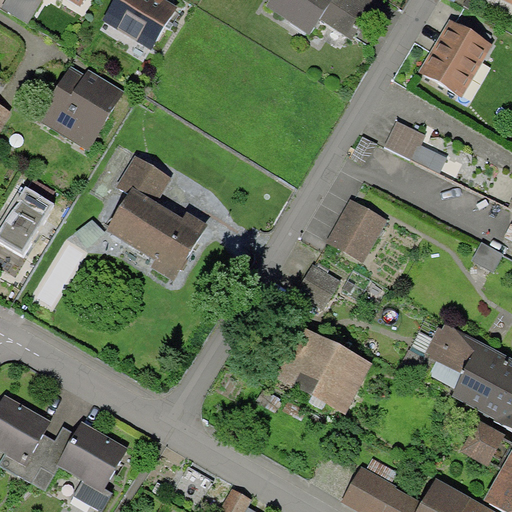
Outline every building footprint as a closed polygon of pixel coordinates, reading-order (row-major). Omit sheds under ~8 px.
[(178,6),(166,0),(117,0),(105,20),(153,48),(178,6)] [(267,0),(262,9),(309,38),(319,21),(353,41),(377,3),(371,0),(267,0)] [(462,99),(491,46),(449,23),(420,77),(462,99)] [(36,119),(92,152),(124,99),(68,66),(36,119)] [(0,134),(12,116),(0,108),(0,134)] [(165,181),(133,162),(117,190),(127,195),(104,233),(155,263),(150,271),(172,284),(206,226),(187,215),(180,220),(152,204),(165,181)] [(50,202),(26,188),(0,232),(0,237),(21,250),(50,202)] [(383,221),(346,202),(322,245),(359,265),(383,221)] [(337,283),(309,267),(292,296),(321,313),(337,283)] [(427,378),(453,390),(470,360),(511,384),(511,365),(441,327),(439,332),(435,330),(421,356),(405,353),(397,371),(422,383),(427,378)] [(341,419),(367,367),(294,329),(267,380),(341,419)] [(511,437),(511,384),(470,360),(453,390),(448,401),(511,437)] [(53,422),(3,395),(0,400),(0,451),(8,456),(3,465),(45,489),(55,468),(76,434),(60,426),(52,440),(45,436),(53,422)] [(82,424),(76,434),(55,468),(81,484),(72,499),(93,511),(100,511),(111,495),(102,490),(126,451),(82,424)] [(491,474),(509,441),(473,424),(458,454),(491,474)] [(511,511),(511,447),(481,505),(489,511),(511,511)] [(481,511),(431,483),(416,505),(354,474),(337,505),(351,511),(481,511)]
